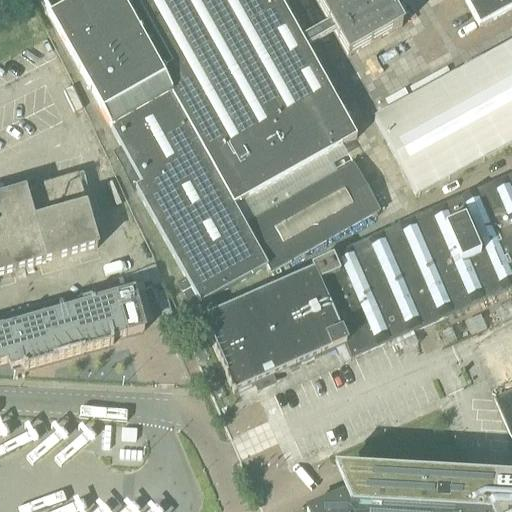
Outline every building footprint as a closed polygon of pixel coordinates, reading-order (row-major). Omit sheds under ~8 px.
[(177,286),(179,290),(191,311),(265,269),(268,275),(377,214),(352,168),(243,229),(233,210),(355,141),(276,0),(37,0),(121,150),(113,155),(123,172),(133,194),(136,192),(186,281),(177,286)] [(314,0),(348,59),(401,29),(388,6),(379,11),(373,0),(314,0)] [(511,0),(462,0),(478,30),(511,11),(511,0)] [(499,141),(505,151),(511,147),(511,46),(373,123),(415,200),(484,162),(479,152),(499,141)] [(479,152),(484,162),(505,151),(499,141),(479,152)] [(511,178),(403,226),(310,270),(312,274),(344,347),(355,372),(410,347),(406,338),(511,291),(511,178)] [(76,179),(0,200),(0,277),(96,250),(76,179)] [(344,347),(312,274),(201,323),(210,343),(224,375),(233,396),(249,389),(252,397),(253,397),(257,397),(261,397),(263,397),(266,396),(269,395),(274,393),(311,374),(306,364),(344,347)] [(0,366),(8,364),(10,371),(22,368),(23,372),(112,346),(111,342),(141,334),(132,295),(93,306),(93,304),(91,305),(90,303),(62,311),(60,302),(32,310),(35,322),(6,331),(2,318),(0,318),(0,366)] [(511,392),(492,401),(496,410),(511,448),(511,392)] [(135,432),(121,432),(120,443),(135,444),(135,432)] [(511,511),(511,480),(343,473),(359,509),(349,510),(343,496),(308,511),(511,511)]
